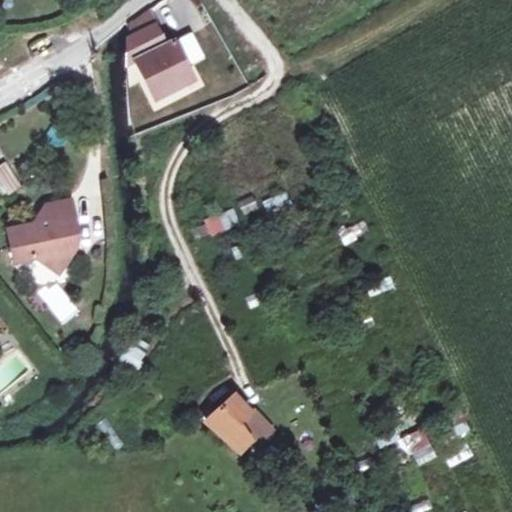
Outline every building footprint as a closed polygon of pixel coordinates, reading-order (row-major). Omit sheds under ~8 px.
[(124,29),(126,67),(135,64),(155,102),(194,82),(173,42),(164,47),(154,28),(157,26),(149,12),(124,29)] [(0,186),(5,195),(18,187),(4,164),(0,166),(0,186)] [(8,231),(15,264),(35,259),(44,265),(68,260),(74,251),(67,220),(74,218),(70,201),(44,207),(48,223),(8,231)] [(68,260),(44,265),(59,275),(68,260)] [(61,325),(79,312),(54,280),(37,293),(61,325)] [(138,371),(146,351),(126,343),(119,363),(138,371)] [(251,411),(235,396),(211,419),(206,423),(240,453),(251,442),(254,446),(270,430),(253,409),(251,411)] [(413,410),(397,418),(420,464),(436,456),(413,410)]
